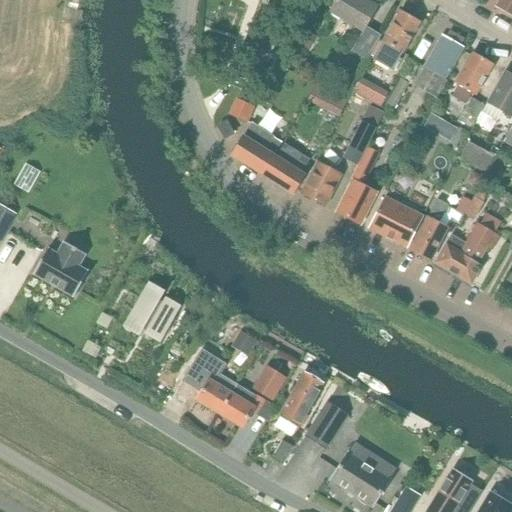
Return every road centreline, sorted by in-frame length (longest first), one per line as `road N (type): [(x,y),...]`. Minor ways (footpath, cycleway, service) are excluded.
road 1 (unclassified): [(511,346),(255,207),(195,124),(179,50),(184,0)]
road 2 (residential): [(313,511),(0,329)]
road 3 (unclassified): [(0,450),(103,511)]
